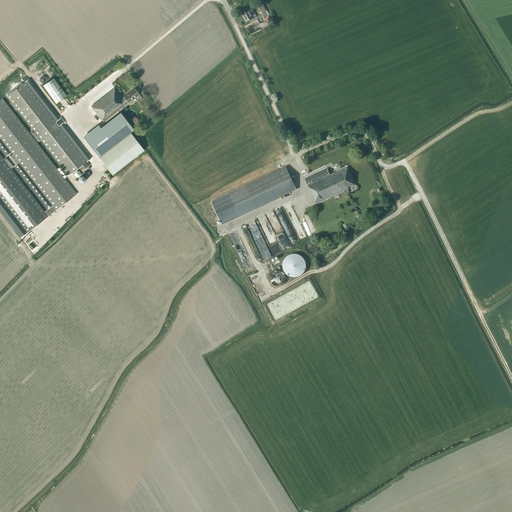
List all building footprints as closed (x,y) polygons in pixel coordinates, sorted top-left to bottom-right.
[(268,16),(261,3),(257,5),(258,8),(259,8),(265,17),(268,16)] [(253,14),(250,8),(242,13),(246,21),(256,16),(255,13),(253,14)] [(56,104),(66,96),(53,78),(43,86),(56,104)] [(81,172),(89,166),(24,82),(7,96),(68,176),(78,168),(81,172)] [(124,97),(122,98),(115,88),(91,106),(103,122),(107,120),(122,108),(123,108),(125,106),(125,105),(139,94),(135,89),(124,97)] [(2,100),(0,101),(0,138),(52,205),(44,212),(0,155),(0,197),(27,232),(52,213),(76,194),(2,100)] [(99,158),(116,145),(120,142),(131,133),(130,133),(133,130),(120,113),(108,122),(102,127),(85,140),(99,158)] [(117,138),(113,141),(116,145),(99,158),(112,174),(143,150),(131,133),(120,142),(117,138)] [(222,225),(239,217),(255,209),(296,189),(285,167),(211,202),(222,225)] [(354,184),(346,167),(335,173),(330,175),(326,168),(304,179),(307,186),(316,204),(348,189),(347,187),(350,186),(350,187),(353,185),(353,184),(354,184)] [(244,271),(252,267),(239,234),(231,238),(244,271)] [(304,258),(303,257),(302,257),(302,256),(301,256),(300,255),(299,255),(299,254),(298,254),(297,254),(296,254),(295,253),(294,253),(293,253),(291,254),(290,254),(289,254),(288,255),(287,255),(287,256),(286,256),(285,257),(285,258),(284,259),(283,260),(283,261),(283,262),(282,263),(282,264),(282,265),(282,266),(282,267),(283,268),(283,269),(283,270),(284,270),(284,271),(284,272),(285,273),(286,273),(286,274),(287,274),(288,275),(289,275),(289,276),(290,276),(291,276),(292,277),(293,277),(294,277),(295,277),(296,277),(297,276),(298,276),(299,276),(300,275),(301,275),(301,274),(302,274),(303,273),(303,272),(304,271),(305,270),(305,269),(305,268),(306,267),(306,266),(306,265),(306,264),(306,263),(305,262),(305,261),(304,259),(304,258)] [(284,273),(283,273),(283,272),(282,272),(282,271),(281,271),(280,271),(279,270),(278,270),(277,270),(276,270),(275,270),(274,271),(273,271),(272,272),(271,273),(270,274),(270,275),(270,276),(269,277),(269,278),(270,279),(270,280),(270,281),(270,282),(271,282),(271,283),(272,283),(272,284),(273,284),(274,285),(275,286),(276,286),(277,286),(278,286),(279,286),(279,285),(281,285),(282,284),(283,283),(284,282),(284,281),(285,281),(285,280),(285,279),(285,278),(285,277),(285,276),(285,275),(284,275),(284,274),(284,273)]
